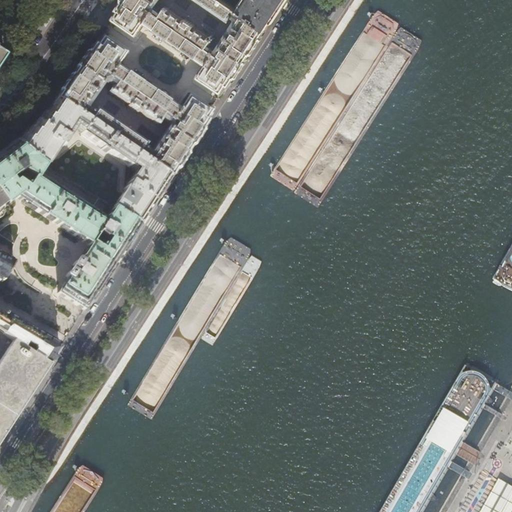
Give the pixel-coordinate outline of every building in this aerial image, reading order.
[(242,65),(265,29),(236,9),(221,0),(123,0),(121,3),(117,9),(120,11),(114,18),(137,33),(145,22),(158,31),(158,32),(172,42),(172,43),(178,47),(179,46),(193,56),(194,55),(207,64),(199,76),(223,92),(227,85),(229,86),(242,65)] [(242,0),(236,9),(265,29),(277,12),(284,0),(242,0)] [(123,54),(101,39),(100,39),(95,46),(93,44),(74,71),(55,99),(169,178),(192,142),(205,122),(204,121),(209,113),(185,97),(177,110),(164,100),(164,99),(150,88),(144,84),(143,84),(129,74),(128,75),(115,66),(123,54)] [(23,135),(15,141),(36,160),(43,165),(57,144),(60,145),(66,137),(65,137),(73,126),(81,132),(80,134),(136,172),(112,209),(138,226),(154,202),(165,185),(169,178),(55,99),(49,106),(44,113),(37,121),(30,128),(23,135)] [(138,226),(112,209),(43,165),(36,160),(15,141),(0,152),(0,195),(6,203),(14,196),(88,246),(76,263),(74,261),(71,266),(73,268),(68,275),(67,273),(64,277),(65,278),(61,286),(56,294),(58,295),(83,310),(90,299),(104,279),(115,261),(128,241),(138,226)] [(0,221),(12,211),(6,203),(0,209),(0,221)] [(0,325),(4,328),(1,333),(15,343),(21,347),(25,343),(34,349),(31,354),(49,365),(59,348),(57,344),(5,312),(4,314),(3,313),(2,314),(0,313),(0,279),(1,280),(11,265),(12,262),(10,261),(0,254),(0,325)] [(0,365),(15,343),(1,333),(0,332),(0,365)] [(0,439),(49,365),(31,354),(21,347),(15,343),(0,365),(0,439)] [(382,511),(422,511),(494,389),(492,384),(490,379),(484,373),(478,371),(472,370),(464,371),(382,511)] [(511,511),(511,458),(482,511),(511,511)]
